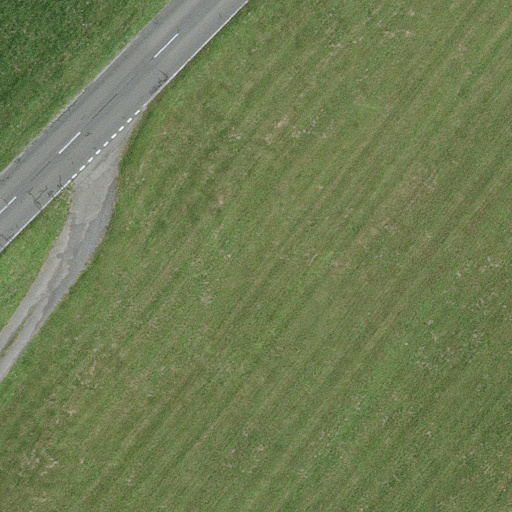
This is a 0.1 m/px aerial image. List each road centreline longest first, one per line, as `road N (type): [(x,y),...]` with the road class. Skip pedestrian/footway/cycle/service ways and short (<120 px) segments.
road 1 (secondary): [(0,211),(212,0)]
road 2 (track): [(0,356),(84,218),(94,175),(87,123)]
